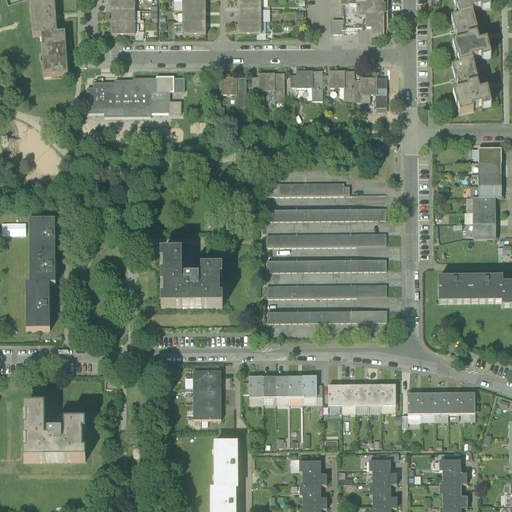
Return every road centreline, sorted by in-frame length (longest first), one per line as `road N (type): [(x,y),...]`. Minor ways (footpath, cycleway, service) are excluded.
road 1 (residential): [(411,358),(0,360)]
road 2 (residential): [(410,55),(123,58)]
road 3 (residential): [(411,358),(411,136)]
